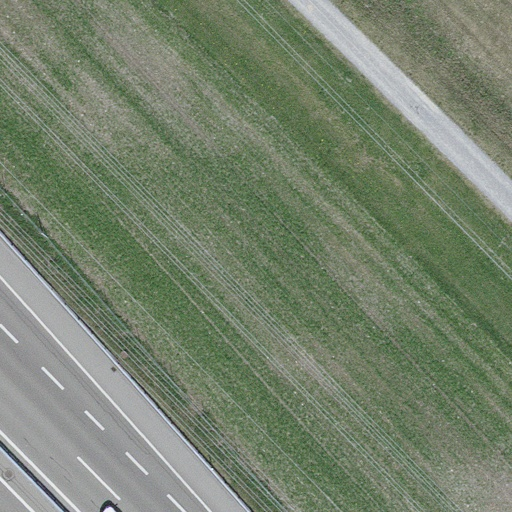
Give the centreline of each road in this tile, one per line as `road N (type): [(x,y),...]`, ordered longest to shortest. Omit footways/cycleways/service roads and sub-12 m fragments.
road 1 (track): [(511,207),(303,0)]
road 2 (motorway): [(132,511),(0,377)]
